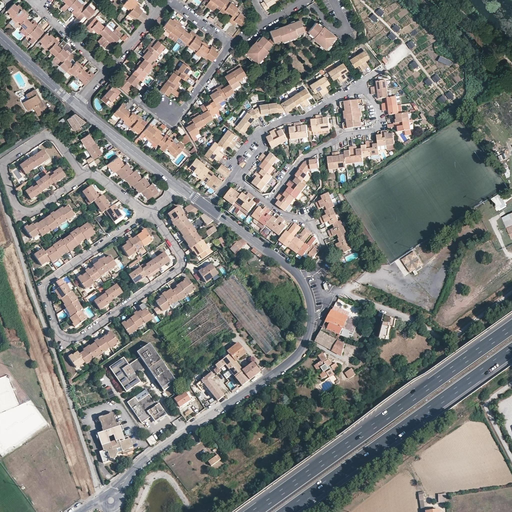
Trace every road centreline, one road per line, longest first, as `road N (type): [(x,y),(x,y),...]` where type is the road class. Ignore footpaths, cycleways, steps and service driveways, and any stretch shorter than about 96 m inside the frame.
road 1 (residential): [(208,208),(297,275),(309,301),(306,336),(271,375),(142,461),(111,499)]
road 2 (motorway): [(511,325),(255,511)]
road 3 (motorway): [(286,511),(511,348)]
road 4 (residential): [(147,213),(180,252),(179,267),(79,337),(58,333),(43,289)]
road 5 (residential): [(83,174),(34,211),(19,208),(3,165),(48,132),(78,170)]
road 6 (residential): [(326,301),(342,290),(415,318),(445,340),(511,290)]
road 7 (residential): [(358,87),(376,105),(380,126),(303,158),(267,202)]
road 8 (residential): [(75,105),(179,187)]
road 9 (residential): [(43,289),(147,213)]
